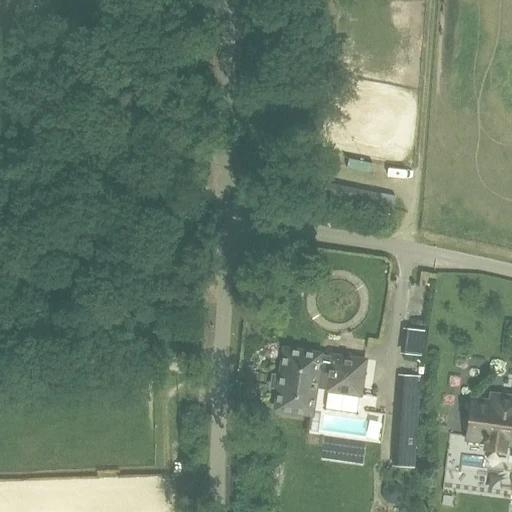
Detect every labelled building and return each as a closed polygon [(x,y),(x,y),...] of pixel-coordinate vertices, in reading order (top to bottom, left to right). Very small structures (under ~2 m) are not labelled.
[(311,414),(316,380),(320,354),(284,349),(280,376),(274,375),(273,387),(278,388),(275,409),(311,414)] [(365,361),(320,354),(316,380),(361,387),(365,361)] [(404,367),(420,367),(420,357),(404,356),(404,367)] [(468,430),(467,436),(449,434),(444,471),(460,473),(461,465),(511,471),(511,397),(509,397),(508,397),(506,397),(505,398),(504,399),(502,400),(502,401),(501,402),(500,404),(500,405),(471,401),(469,418),(465,417),(463,429),(468,430)] [(401,488),(396,483),(388,482),(383,488),(382,495),(387,500),(395,501),(400,496),(401,488)]
